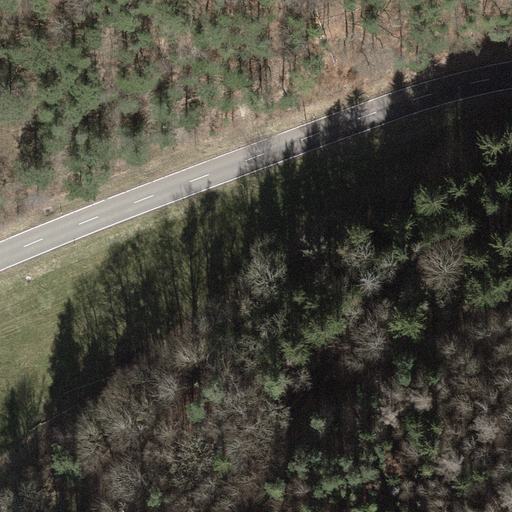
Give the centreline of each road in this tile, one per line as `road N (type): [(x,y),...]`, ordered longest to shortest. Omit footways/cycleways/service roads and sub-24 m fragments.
road 1 (tertiary): [(0,258),(422,97),(511,74)]
road 2 (track): [(511,186),(499,213),(379,286),(240,511)]
road 3 (track): [(511,302),(437,328),(356,386),(318,381)]
road 4 (track): [(309,395),(200,511)]
